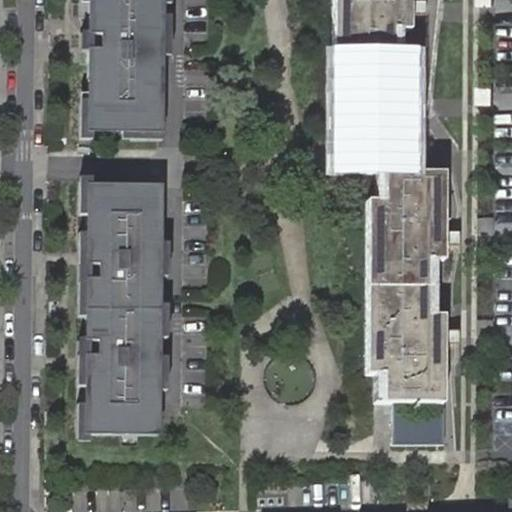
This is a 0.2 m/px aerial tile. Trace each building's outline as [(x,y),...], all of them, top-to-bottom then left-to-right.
[(166,0),(86,0),(82,134),(162,137),(166,0)] [(335,0),(335,54),(335,138),(344,138),(352,138),(352,165),(376,165),(385,165),(385,193),(376,193),(368,193),(367,230),(366,363),(377,363),(385,363),(385,392),(393,392),(394,392),(424,392),(444,393),(445,393),(446,307),(438,307),(429,307),(429,251),(438,251),(446,251),(446,165),(411,165),(412,79),(403,79),(395,79),(395,24),(404,24),(412,24),(412,0),(335,0)] [(403,79),(404,24),(395,24),(395,79),(403,79)] [(352,138),(344,138),(343,165),(352,165),(352,138)] [(376,165),(376,193),(385,193),(385,165),(376,165)] [(160,187),(86,185),(82,437),(156,438),(160,187)] [(429,307),(438,307),(438,251),(429,251),(429,307)] [(444,393),(424,392),(394,392),(394,433),(446,434),(446,396),(444,396),(444,393)]
